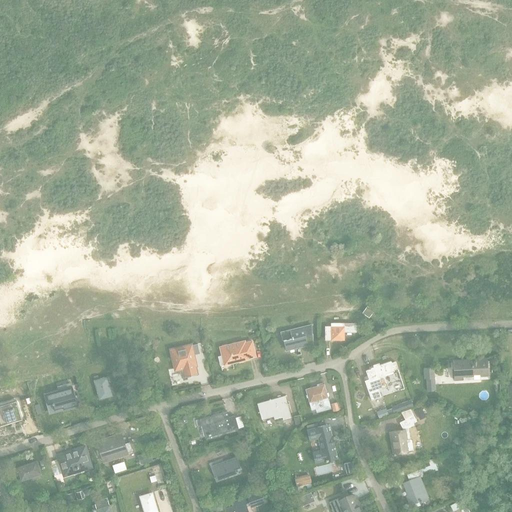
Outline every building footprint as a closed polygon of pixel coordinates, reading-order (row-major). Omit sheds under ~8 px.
[(352,324),(338,324),(338,323),(331,323),(331,326),(324,326),(324,340),(344,340),(344,331),(352,330),(352,324)] [(311,338),(311,325),(281,332),(284,344),(285,350),(307,344),(306,340),(311,338)] [(251,342),(244,343),(244,341),(219,347),(222,356),(218,357),(220,365),(223,364),(224,365),(248,359),(248,358),(255,356),(251,342)] [(193,348),(171,353),(176,375),(183,373),(184,380),(199,377),(197,369),(198,369),(196,358),(201,357),(199,347),(193,349),(193,348)] [(462,362),(453,362),(454,380),(473,379),(472,376),(472,371),(480,371),(480,376),(487,375),(486,360),(480,361),(480,359),(462,360),(462,362)] [(393,370),(397,369),(394,361),(391,362),(390,361),(379,365),(378,363),(372,365),(373,367),(370,368),(370,369),(365,371),(370,384),(366,385),(371,400),(380,397),(378,389),(387,386),(383,374),(394,371),(393,370)] [(93,380),(98,399),(111,395),(105,377),(93,380)] [(315,409),(316,413),(331,408),(324,383),(304,389),(311,410),(315,409)] [(71,385),(50,391),(55,408),(62,406),(62,407),(78,403),(76,396),(75,394),(74,394),(71,385)] [(282,420),(290,418),(284,396),(256,403),(261,419),(273,416),(273,419),(282,417),(282,420)] [(16,400),(0,404),(0,425),(22,419),(16,400)] [(397,405),(399,411),(412,406),(410,400),(397,405)] [(414,410),(419,420),(425,417),(420,407),(414,410)] [(234,415),(228,417),(227,411),(201,419),(205,436),(208,435),(208,436),(211,435),(211,436),(238,429),(234,415)] [(399,423),(402,429),(416,423),(413,417),(399,423)] [(313,464),(336,458),(329,430),(326,431),(324,425),(306,429),(309,441),(317,439),(320,449),(310,452),(313,464)] [(410,439),(409,439),(408,430),(404,431),(389,433),(392,454),(400,453),(401,454),(412,453),(413,451),(411,440),(410,439)] [(129,442),(124,444),(121,434),(108,438),(108,440),(97,444),(103,462),(132,452),(129,442)] [(83,470),(91,467),(85,447),(78,450),(77,448),(63,453),(63,455),(56,457),(62,473),(63,476),(83,470)] [(211,465),(217,480),(223,478),(221,474),(240,467),(236,457),(211,465)] [(428,461),(434,476),(439,474),(433,459),(428,461)] [(18,468),(22,480),(39,474),(35,462),(18,468)] [(355,470),(353,462),(347,464),(349,472),(355,470)] [(425,481),(433,478),(429,467),(406,476),(408,482),(402,484),(407,496),(406,496),(409,505),(428,497),(420,478),(423,476),(425,481)] [(140,496),(144,511),(152,511),(157,511),(151,492),(140,496)] [(339,497),(328,502),(331,509),(332,509),(332,511),(359,511),(352,494),(340,500),(339,497)] [(232,507),(226,509),(227,511),(247,511),(245,505),(250,504),(247,497),(230,503),(232,507)] [(446,507),(448,511),(449,511),(461,506),(459,502),(461,501),(460,498),(450,503),(451,505),(446,507)]
